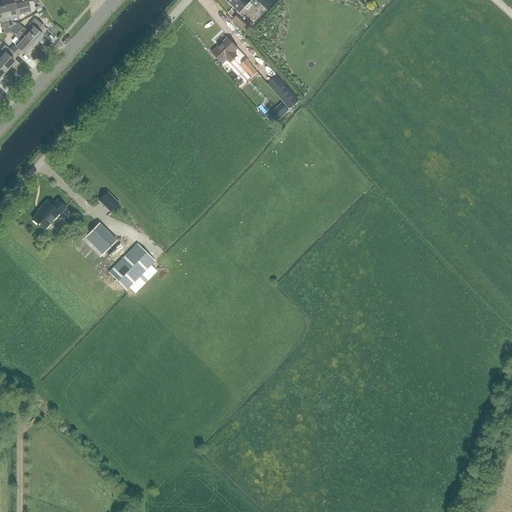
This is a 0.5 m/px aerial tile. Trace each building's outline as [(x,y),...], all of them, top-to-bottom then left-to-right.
[(226,0),(233,7),(234,6),(240,12),(244,7),(247,10),(252,5),(255,8),(260,4),(266,10),(275,0),(226,0)] [(11,32),(14,27),(18,24),(12,25),(10,17),(30,13),(28,2),(15,5),(15,3),(2,6),(5,20),(7,26),(8,32),(11,32)] [(0,21),(1,27),(2,33),(8,32),(7,26),(5,20),(2,6),(0,6),(0,21)] [(250,32),(256,25),(251,20),(248,23),(239,15),(235,19),(250,32)] [(18,24),(14,27),(34,45),(43,36),(39,32),(44,27),(34,19),(29,24),(31,26),(27,31),(22,27),(18,24)] [(19,40),(10,50),(17,56),(22,52),(25,55),(34,45),(14,27),(11,32),(10,32),(15,36),(14,36),(19,40)] [(227,39),(212,53),(222,64),(226,60),(229,63),(237,56),(234,53),(237,50),(227,39)] [(3,52),(0,54),(0,66),(5,71),(14,61),(10,58),(14,54),(4,45),(1,50),(3,52)] [(251,77),(256,72),(246,60),(241,64),(251,77)] [(299,101),(283,82),(274,90),(290,109),(299,101)] [(289,111),(283,104),(278,108),(285,115),(289,111)] [(107,191),(98,201),(110,213),(119,203),(107,191)] [(59,215),(65,208),(57,201),(52,207),(46,202),(39,210),(40,211),(32,220),(43,231),(58,214),(59,215)] [(99,257),(116,241),(99,224),(82,241),(99,257)] [(126,290),(154,262),(137,245),(109,274),(126,290)]
